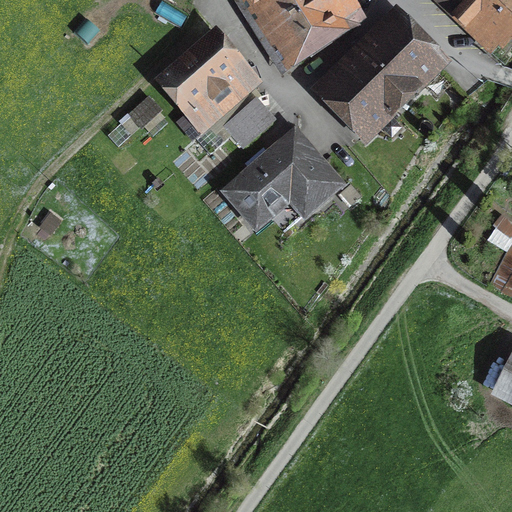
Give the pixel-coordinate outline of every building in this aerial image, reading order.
[(337,0),(252,0),(287,55),(292,52),(297,62),(330,43),(324,32),(348,17),(337,0)] [(511,0),(435,0),(491,52),(511,29),(511,0)] [(402,34),(392,24),(324,91),(366,133),(438,63),(406,31),(402,34)] [(214,40),(167,81),(204,126),(252,84),(214,40)] [(149,99),(130,116),(140,127),(159,110),(149,99)] [(255,101),(226,127),(243,148),(273,122),(255,101)] [(269,215),(284,233),(337,186),(295,136),(229,193),(257,225),(269,215)] [(511,243),(492,281),(511,291),(511,243)] [(511,400),(511,370),(500,394),(511,400)]
